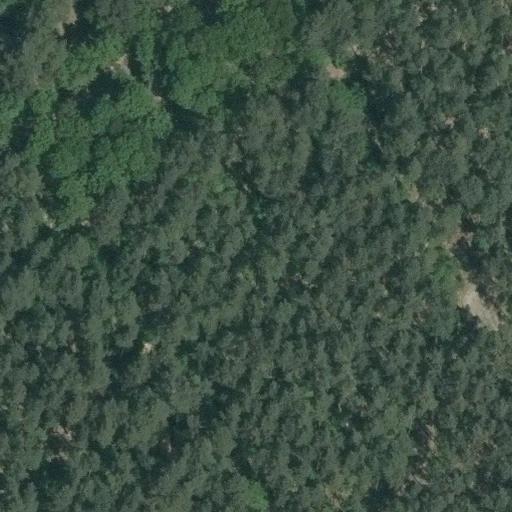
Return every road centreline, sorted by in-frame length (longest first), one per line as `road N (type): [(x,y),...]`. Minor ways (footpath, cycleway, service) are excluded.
road 1 (track): [(511,198),(431,438),(391,511)]
road 2 (tertiary): [(0,159),(239,0)]
